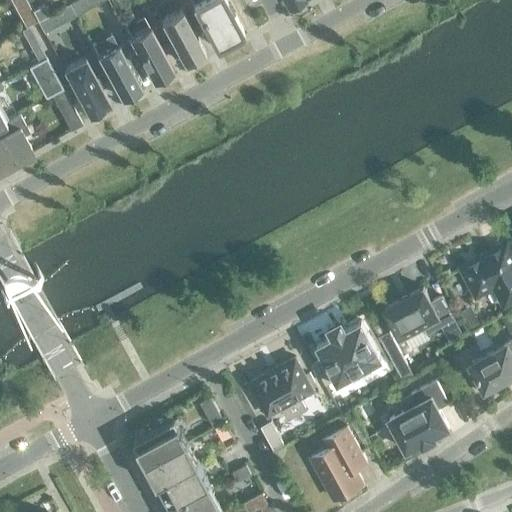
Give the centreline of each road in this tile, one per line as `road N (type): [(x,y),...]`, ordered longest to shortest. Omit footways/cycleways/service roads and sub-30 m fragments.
road 1 (residential): [(200,360),(511,189)]
road 2 (residential): [(0,200),(289,46)]
road 3 (residential): [(90,419),(0,251)]
road 4 (residential): [(200,360),(283,511)]
road 5 (residential): [(511,415),(369,511)]
road 6 (residential): [(90,419),(200,360)]
